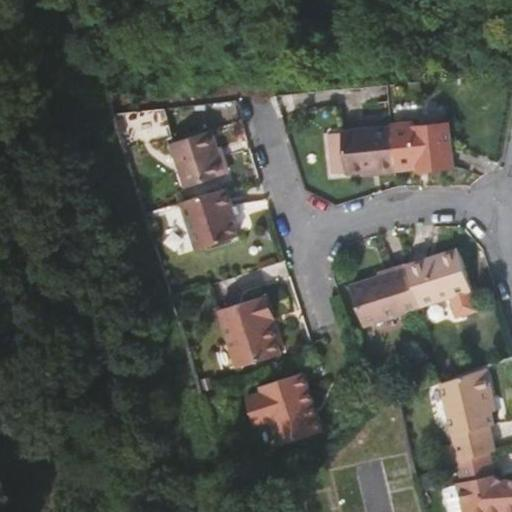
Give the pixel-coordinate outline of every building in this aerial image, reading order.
[(390,102),(388,85),(365,88),(366,104),(390,102)] [(451,116),(439,118),(440,125),(452,124),(451,116)] [(457,164),(452,124),(440,125),(439,118),(416,120),(416,117),(392,119),(392,122),(397,166),(421,163),(421,158),(432,157),(434,167),(457,164)] [(344,128),(344,129),(345,139),(348,167),(349,170),(366,169),(397,166),(392,122),(344,128)] [(348,167),(345,139),(344,129),(334,131),(338,169),(348,167)] [(187,186),(226,174),(218,148),(212,131),(173,143),(187,186)] [(218,148),(226,174),(231,172),(223,146),(218,148)] [(421,158),(421,163),(422,168),(434,167),(432,157),(421,158)] [(234,206),(228,186),(183,201),(198,247),(238,234),(233,218),(229,208),(234,206)] [(229,208),(233,218),(238,216),(234,206),(229,208)] [(457,246),(428,256),(430,261),(459,252),(457,246)] [(470,288),(459,252),(430,261),(428,256),(406,262),(408,267),(420,304),(449,295),(455,316),(477,309),(470,288)] [(378,271),(380,276),(408,267),(406,262),(378,271)] [(408,267),(380,276),(351,285),(364,325),(421,307),(420,304),(408,267)] [(268,305),(278,336),(284,334),(274,304),(268,305)] [(278,336),(268,305),(224,319),(243,379),(287,365),(278,336)] [(491,451),(495,450),(490,425),(495,423),(490,398),(493,396),(488,366),(444,381),(441,382),(456,462),(457,463),(485,451),(491,451)] [(314,417),(319,416),(308,383),(265,397),(267,404),(251,409),(260,438),(276,433),(284,457),(323,445),(314,417)] [(314,417),(323,445),(327,444),(319,416),(314,417)] [(511,511),(511,481),(497,482),(491,451),(485,451),(457,463),(465,481),(461,484),(462,488),(447,491),(451,511),(511,511)]
